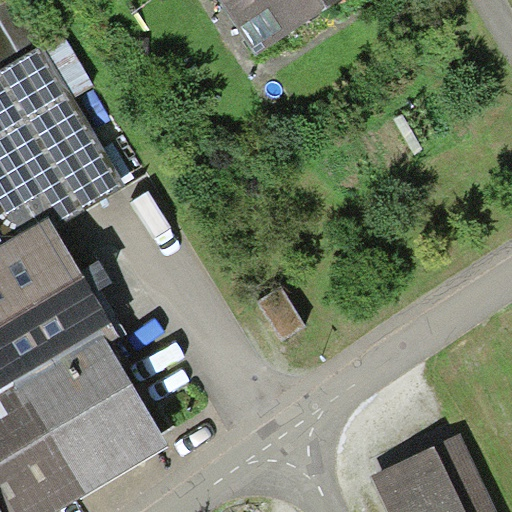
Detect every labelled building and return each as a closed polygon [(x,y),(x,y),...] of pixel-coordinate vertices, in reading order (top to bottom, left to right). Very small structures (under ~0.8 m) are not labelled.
[(217,0),(250,55),(343,0),(217,0)] [(0,251),(40,228),(114,184),(38,55),(0,76),(0,251)] [(0,398),(92,344),(104,337),(40,228),(0,251),(0,398)] [(92,344),(0,398),(0,511),(37,511),(152,445),(92,344)] [(493,511),(458,437),(373,478),(390,511),(493,511)]
